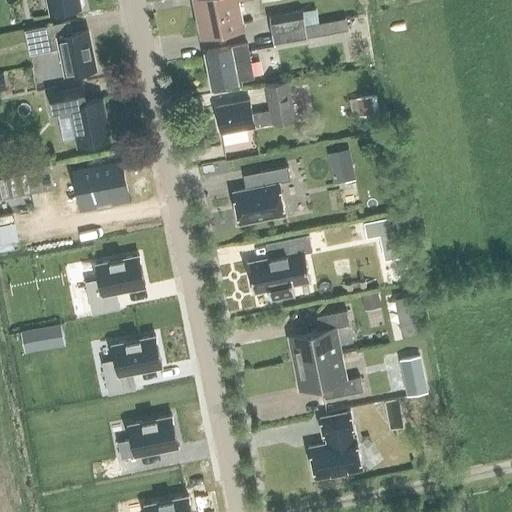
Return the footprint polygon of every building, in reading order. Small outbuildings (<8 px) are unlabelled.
[(47,0),(51,13),(80,6),(78,0),(47,0)] [(196,0),(203,34),(245,26),(239,0),(196,0)] [(270,16),(272,29),(318,20),(316,9),(270,16)] [(328,32),(348,32),(348,18),(328,18),(328,32)] [(318,20),(272,29),(274,45),(308,40),(305,25),(319,23),(318,20)] [(70,21),(47,26),(25,30),(28,46),(51,42),(52,50),(61,49),(66,74),(95,68),(88,32),(73,35),(70,21)] [(247,43),(231,46),(205,51),(212,85),(254,77),(247,43)] [(269,111),(251,114),(248,101),(217,107),(221,131),(293,117),(285,78),(263,82),(269,111)] [(80,145),(109,139),(100,98),(84,102),(81,88),(51,94),(55,114),(73,111),(80,145)] [(376,95),(371,96),(356,98),(359,117),(364,116),(364,119),(380,117),(376,95)] [(328,153),(333,176),(353,172),(349,149),(328,153)] [(81,210),(131,200),(122,157),(72,167),(81,210)] [(233,192),(239,224),(286,215),(279,182),(291,180),(288,165),(261,171),(263,185),(233,192)] [(293,284),(310,281),(310,282),(311,281),(305,253),(312,251),(309,235),(277,241),(280,256),(248,263),(248,262),(247,262),(253,293),(268,290),(270,300),(295,295),(293,284)] [(102,282),(89,285),(91,296),(104,294),(105,298),(148,289),(142,258),(99,266),(102,282)] [(382,307),(378,290),(361,294),(365,311),(382,307)] [(291,336),(296,362),(339,354),(334,327),(350,324),(347,310),(317,316),(320,330),(291,336)] [(117,369),(104,372),(106,384),(119,381),(120,385),(163,377),(157,345),(114,354),(117,369)] [(339,354),(296,362),(302,389),(331,383),(334,397),(363,391),(360,376),(345,379),(339,354)] [(418,355),(399,359),(402,373),(408,376),(422,373),(418,355)] [(327,443),(309,447),(316,478),(363,468),(356,436),(354,437),(353,432),(355,432),(351,411),(320,417),(324,438),(326,437),(327,443)] [(134,443),(121,446),(123,457),(136,455),(137,459),(180,450),(174,419),(131,427),(134,443)] [(148,511),(192,511),(190,499),(147,508),(148,511)]
